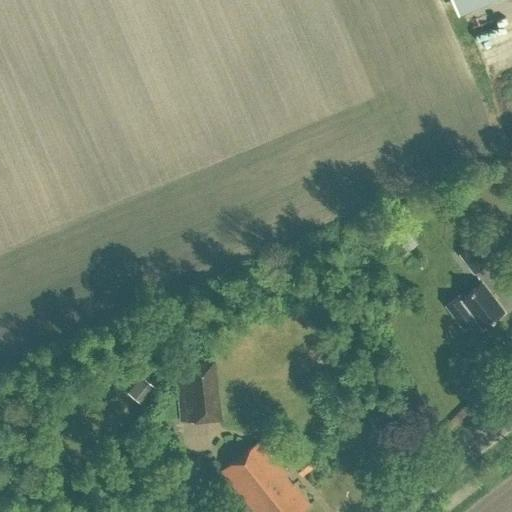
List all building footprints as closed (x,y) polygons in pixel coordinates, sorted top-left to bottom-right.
[(473,275),(483,267),(469,248),(458,255),(473,275)] [(481,284),(460,299),(458,297),(445,307),(462,329),(474,320),(481,329),(503,313),(481,284)] [(221,417),(215,358),(173,362),(179,421),(221,417)] [(145,374),(131,390),(146,403),(160,387),(145,374)] [(293,485),(294,484),(260,440),(221,471),(252,511),(302,511),(309,506),(293,485)] [(293,467),(301,477),(312,469),(304,458),(293,467)]
